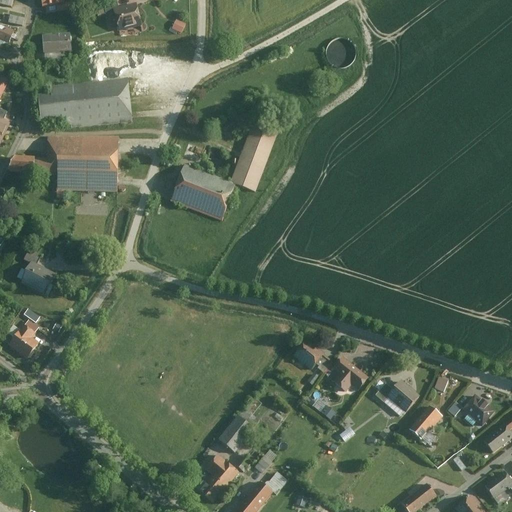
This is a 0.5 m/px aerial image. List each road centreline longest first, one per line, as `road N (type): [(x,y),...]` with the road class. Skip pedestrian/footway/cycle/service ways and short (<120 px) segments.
road 1 (residential): [(511,383),(123,261)]
road 2 (residential): [(123,261),(193,77)]
road 3 (tertiary): [(39,394),(178,511)]
road 4 (unclassified): [(348,0),(193,77)]
road 5 (residential): [(39,394),(123,261)]
road 6 (residential): [(19,62),(26,121),(0,179)]
